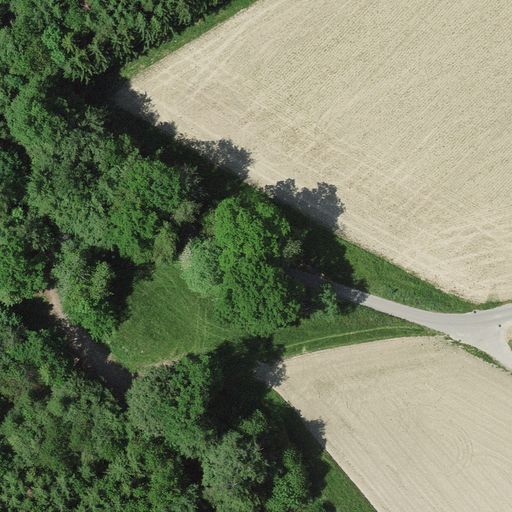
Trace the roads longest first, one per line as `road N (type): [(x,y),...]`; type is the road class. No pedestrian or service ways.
road 1 (unclassified): [(511,313),(478,327),(430,318),(251,260),(168,224),(0,129)]
road 2 (track): [(33,148),(44,248),(74,325),(210,511)]
road 3 (track): [(120,388),(142,376),(284,355)]
